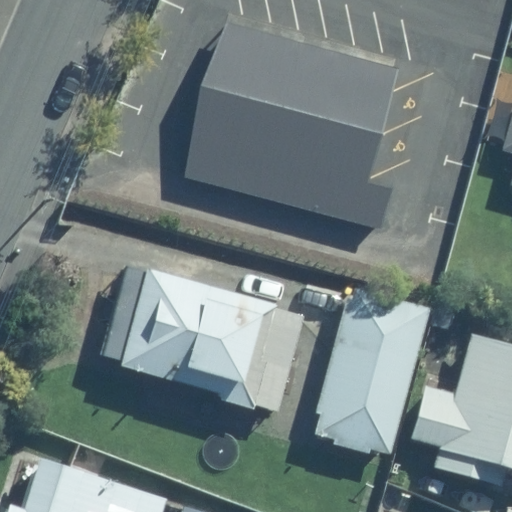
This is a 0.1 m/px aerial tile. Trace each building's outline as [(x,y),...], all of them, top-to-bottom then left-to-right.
[(352,62),(221,26),(180,177),(373,230),(383,192),(366,187),(401,61),(356,49),(352,62)] [(298,322),(142,276),(114,371),(217,401),(215,409),(250,419),(252,411),(271,416),(298,322)] [(381,461),(423,311),(351,291),(309,441),(381,461)] [(511,356),(464,340),(444,400),(424,393),(408,440),(438,450),(432,470),(497,492),(504,471),(511,473),(511,356)] [(157,511),(160,506),(36,465),(20,511),(10,511),(157,511)]
